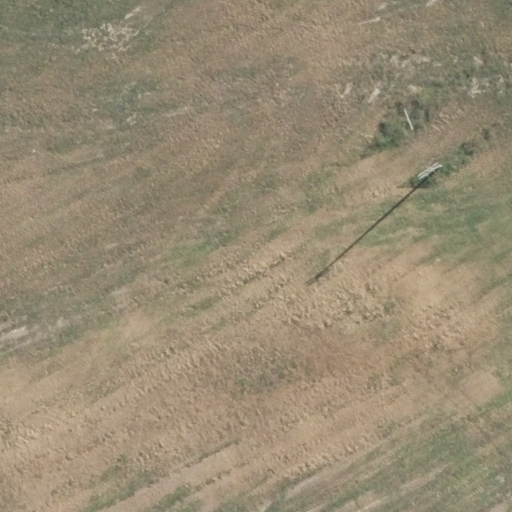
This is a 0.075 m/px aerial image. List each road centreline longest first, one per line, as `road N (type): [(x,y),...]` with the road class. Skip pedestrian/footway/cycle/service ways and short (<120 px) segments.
road 1 (unknown): [(0,460),(511,121)]
road 2 (unknown): [(130,511),(0,297)]
